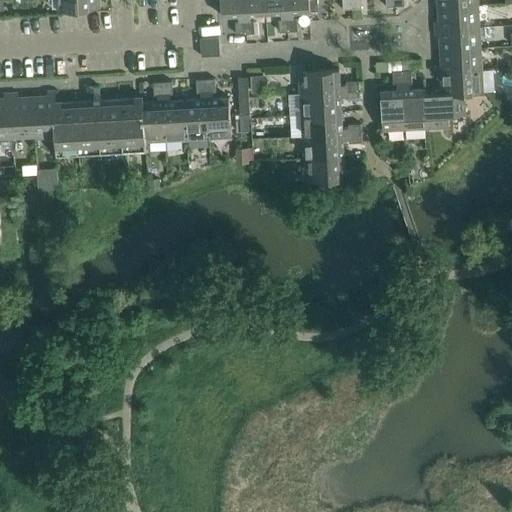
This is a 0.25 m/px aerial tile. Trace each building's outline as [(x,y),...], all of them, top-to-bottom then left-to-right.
[(98,0),(59,0),(60,10),(99,8),(98,0)] [(246,34),(243,0),(221,0),(222,16),(239,15),(239,21),(236,21),(236,34),(246,34)] [(265,0),(243,0),(246,34),(255,33),(254,20),(251,21),(251,15),(266,14),(265,0)] [(286,0),(265,0),(266,14),(282,13),(283,19),(279,19),(280,32),(289,31),(286,0)] [(308,0),(286,0),(289,31),(298,31),(298,18),(295,18),(294,12),(309,11),(308,0)] [(308,0),(309,11),(318,11),(317,0),(308,0)] [(352,0),(342,0),(343,9),(352,9),(352,0)] [(352,0),(352,9),(362,8),(361,0),(352,0)] [(435,22),(435,29),(479,26),(478,5),(439,7),(439,22),(435,22)] [(479,26),(435,29),(436,36),(440,36),(441,50),(480,48),(479,26)] [(219,36),(210,37),(210,46),(220,46),(219,36)] [(201,37),(201,47),(210,46),(210,37),(201,37)] [(210,46),(201,47),(202,56),(211,56),(210,46)] [(220,46),(210,46),(211,56),(220,55),(220,46)] [(437,65),(438,72),(482,70),(480,48),(441,50),(442,65),(437,65)] [(300,71),(301,93),(359,90),(359,81),(346,81),(346,84),(340,85),(339,68),(300,71)] [(405,129),(402,70),(393,71),(394,84),(397,84),(397,90),(381,91),(383,130),(405,129)] [(412,70),(402,70),(405,129),(428,128),(426,94),(426,88),(409,89),(409,83),(412,83),(412,70)] [(482,70),(438,72),(438,79),(443,79),(443,93),(443,94),(464,92),(464,93),(483,92),(482,70)] [(265,75),(251,75),(252,92),(266,91),(265,75)] [(238,77),(239,87),(249,86),(248,77),(238,77)] [(201,98),(185,99),(188,139),(209,138),(206,79),(197,80),(197,92),(201,92),(201,98)] [(215,79),(206,79),(209,138),(232,136),(229,97),(213,98),(213,92),(216,92),(215,79)] [(172,81),(163,82),(166,140),(188,139),(185,99),(170,100),(170,94),(173,94),(172,81)] [(158,101),(142,102),(145,142),(146,141),(166,140),(163,82),(154,82),(154,95),(158,95),(158,101)] [(249,86),(239,87),(239,96),(249,95),(249,86)] [(359,90),(301,93),(302,115),(342,112),(341,97),(347,97),(347,100),(360,99),(359,90)] [(48,96),(33,97),(35,136),(56,135),(57,135),(55,107),(56,107),(55,91),(47,91),(48,96)] [(443,93),(426,94),(428,128),(449,126),(449,116),(465,115),(464,93),(464,92),(443,94),(443,93)] [(0,138),(14,137),(11,93),(4,94),(5,98),(0,98),(0,138)] [(18,93),(11,93),(14,137),(35,136),(33,97),(18,98),(18,93)] [(249,95),(239,96),(240,105),(250,105),(249,95)] [(142,102),(120,103),(123,147),(136,146),(136,152),(146,151),(146,141),(145,142),(142,102)] [(120,103),(98,104),(101,154),(110,153),(110,148),(123,147),(120,103)] [(98,104),(77,105),(79,149),(92,149),(92,154),(101,154),(98,104)] [(57,135),(56,135),(57,156),(67,156),(66,150),(79,149),(77,105),(56,107),(55,107),(57,135)] [(250,105),(240,105),(240,115),(248,114),(249,114),(250,114),(250,105)] [(342,112),(302,115),(303,136),(362,133),(361,124),(343,125),(342,112)] [(240,115),(236,115),(237,131),(250,131),(249,114),(248,114),(240,115)] [(362,133),(303,136),(305,158),(344,155),(343,140),(350,140),(350,143),(362,142),(362,133)] [(250,148),(237,149),(237,160),(237,164),(250,163),(250,148)] [(344,155),(305,158),(306,180),(345,178),(345,185),(353,184),(353,178),(364,177),(364,167),(351,167),(351,171),(345,171),(344,155)] [(36,165),(25,166),(25,175),(37,174),(36,165)] [(160,178),(149,179),(150,188),(158,187),(160,187),(160,186),(160,178)] [(7,181),(0,181),(0,193),(8,193),(7,181)] [(15,198),(0,199),(0,245),(2,245),(2,255),(19,254),(15,198)]
